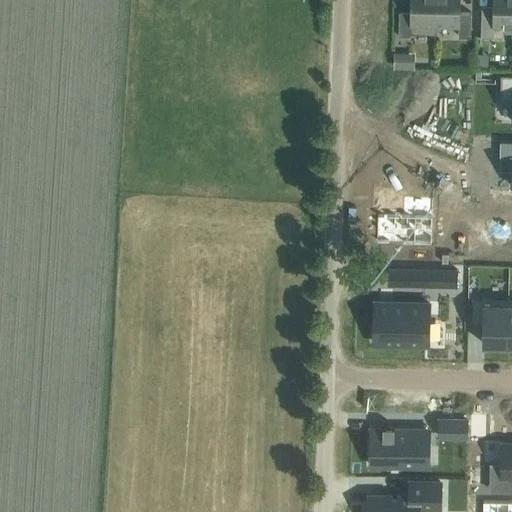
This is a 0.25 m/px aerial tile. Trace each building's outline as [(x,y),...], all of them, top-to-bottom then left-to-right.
[(362,0),(362,8),(380,8),(380,0),(362,0)] [(435,33),(435,23),(435,0),(411,0),(411,11),(399,10),(399,34),(411,35),(411,32),(435,33)] [(435,0),(435,23),(458,24),(458,36),(471,36),(472,12),(460,12),(459,0),(435,0)] [(511,24),(511,0),(494,0),(494,12),(482,12),(481,36),(503,37),(504,25),(511,24)] [(401,53),(401,65),(422,65),(422,53),(401,53)] [(511,74),(501,75),(501,98),(511,98),(511,74)] [(511,134),(500,134),(500,147),(511,147),(511,153),(511,175),(511,134)] [(437,284),(437,269),(413,269),(413,284),(437,284)] [(485,343),(509,344),(510,298),(474,298),(473,322),(485,322),(485,343)] [(376,302),(375,342),(430,343),(431,303),(376,302)] [(466,444),(467,426),(437,425),(437,443),(466,444)] [(373,434),(372,470),(430,472),(431,436),(373,434)] [(491,463),(490,491),(511,491),(511,442),(502,442),(502,464),(491,463)] [(369,495),(368,511),(418,511),(419,508),(440,508),(440,482),(411,482),(411,496),(369,495)] [(511,511),(511,501),(483,500),(482,511),(511,511)]
